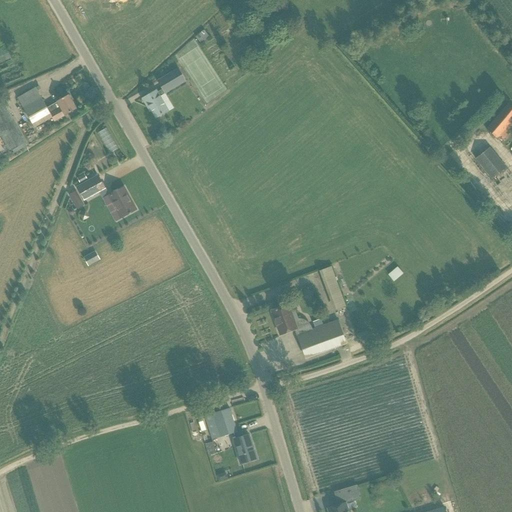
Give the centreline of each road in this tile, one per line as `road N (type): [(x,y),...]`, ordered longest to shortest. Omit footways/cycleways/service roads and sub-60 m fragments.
road 1 (unclassified): [(295,511),(257,379),(222,303),(51,0)]
road 2 (track): [(0,474),(94,432),(261,392),(393,349),(511,270)]
